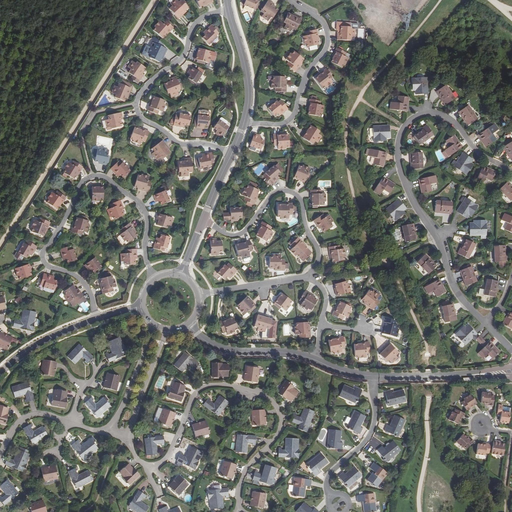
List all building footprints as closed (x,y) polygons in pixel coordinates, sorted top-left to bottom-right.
[(178,19),(185,13),(183,12),(185,10),(188,8),(181,0),(179,2),(177,0),(174,0),(170,4),(172,6),(169,9),(178,19)] [(257,1),(254,0),(245,0),(245,2),(243,6),(254,10),(257,1)] [(273,6),(273,5),(274,4),(268,0),(267,2),(263,8),(261,11),(264,14),(262,17),(269,21),(271,17),(273,18),(278,10),(275,8),(273,6)] [(292,15),(291,14),(287,12),(282,21),(285,23),(283,27),(290,30),(291,28),(295,30),(301,18),(293,14),(292,15)] [(153,29),(160,35),(163,37),(167,33),(167,34),(174,25),(166,19),(164,21),(160,18),(155,24),(157,25),(153,29)] [(351,28),(351,23),(337,22),(336,29),(337,29),(340,30),(340,32),(337,32),(337,39),(354,40),(355,29),(351,28)] [(217,37),(216,35),(214,34),(217,31),(211,25),(205,31),(207,33),(206,35),(204,36),(211,43),(217,37)] [(307,46),(309,46),(317,44),(319,43),(318,39),(317,37),(319,37),(316,28),(315,28),(315,27),(312,27),(312,29),(310,29),(311,33),(306,34),(302,35),(305,43),(306,43),(307,46)] [(154,36),(150,45),(147,52),(151,54),(150,57),(160,61),(161,58),(162,56),(163,57),(167,49),(162,47),(163,44),(154,36)] [(337,46),(333,54),(336,55),(335,57),(334,61),(343,65),(347,55),(344,53),(345,49),(337,46)] [(196,54),(195,59),(209,63),(212,56),(210,55),(211,52),(199,49),(197,54),(196,54)] [(297,71),(303,63),(301,62),(302,61),(304,58),(294,51),(292,54),(291,53),(286,60),(290,62),(294,65),(292,68),(297,71)] [(139,80),(143,73),(141,72),(144,66),(137,62),(136,63),(132,60),(127,67),(131,69),(128,73),(132,75),(139,80)] [(192,66),(188,71),(191,73),(189,75),(188,77),(196,83),(203,74),(192,66)] [(332,83),(330,81),(327,76),(330,74),(327,71),(326,69),(318,75),(319,76),(318,77),(314,79),(322,90),(325,87),(325,88),(332,83)] [(281,89),(281,93),(285,93),(287,93),(288,84),(287,83),(287,82),(287,78),(274,76),(274,80),(273,80),(272,88),(276,88),(281,89)] [(171,97),(175,95),(173,77),(169,79),(170,81),(164,84),(167,93),(169,92),(171,97)] [(424,78),(416,78),(411,79),(412,87),(415,87),(415,91),(415,94),(427,94),(426,78),(424,78)] [(111,93),(113,93),(116,94),(115,97),(123,100),(125,97),(126,95),(128,96),(131,88),(125,86),(119,83),(117,86),(114,85),(111,93)] [(442,99),(441,100),(444,105),(454,98),(453,96),(445,85),(437,91),(442,99)] [(309,98),(308,107),(309,107),(308,109),(308,113),(320,116),(321,112),(322,112),(323,105),(319,104),(315,103),(316,99),(315,99),(316,96),(311,95),(311,98),(309,98)] [(390,109),(406,111),(408,103),(408,97),(399,96),(398,103),(391,102),(390,109)] [(153,116),(154,113),(155,110),(159,111),(162,112),(165,105),(164,104),(165,101),(153,97),(151,102),(150,101),(147,111),(149,112),(149,114),(153,116)] [(279,112),(281,114),(288,108),(282,102),(279,104),(277,102),(276,101),(268,108),(274,116),(277,113),(279,112)] [(467,106),(459,111),(465,120),(464,121),(467,126),(477,119),(467,106)] [(197,129),(202,129),(202,125),(204,125),(209,125),(209,116),(209,111),(205,111),(201,111),(198,111),(198,116),(197,119),(195,119),(195,128),(197,128),(197,129)] [(121,113),(107,115),(108,120),(104,121),(106,128),(111,127),(111,129),(121,127),(120,121),(122,120),(121,113)] [(173,126),(181,128),(183,124),(184,124),(188,126),(191,116),(180,113),(179,117),(176,116),(175,117),(174,117),(173,120),(171,124),(173,125),(173,126)] [(226,123),(223,120),(222,119),(221,119),(213,129),(217,131),(218,133),(216,135),(220,138),(228,129),(226,127),(227,125),(227,124),(226,123)] [(311,125),(306,132),(307,134),(306,135),(303,138),(312,145),(314,142),(317,145),(322,139),(320,137),(322,134),(311,125)] [(373,141),(382,140),(382,138),(385,138),(389,137),(389,125),(373,126),(373,141)] [(426,125),(421,129),(422,130),(414,136),(419,143),(420,143),(432,134),(426,125)] [(491,126),(478,135),(477,135),(482,143),(485,147),(493,142),(489,135),(495,131),(491,126)] [(141,144),(142,141),(144,137),(147,138),(149,131),(140,128),(140,129),(135,127),(130,138),(134,140),(134,142),(141,144)] [(273,134),(273,142),(277,141),(277,145),(278,149),(285,148),(286,146),(289,146),(288,134),(284,134),(284,136),(282,136),(282,133),(273,134)] [(263,140),(260,140),(257,139),(258,136),(253,134),(250,147),(256,148),(260,150),(263,140)] [(461,147),(456,140),(453,135),(445,141),(449,147),(443,151),(448,156),(461,147)] [(155,151),(152,153),(161,165),(167,160),(170,156),(168,154),(171,153),(169,150),(167,148),(169,147),(163,140),(160,143),(158,141),(153,145),(155,147),(152,148),(155,151)] [(100,150),(97,149),(93,161),(100,163),(99,164),(105,165),(109,151),(101,148),(100,150)] [(382,166),(384,161),(386,152),(385,152),(369,148),(367,155),(374,157),(373,164),(382,166)] [(420,152),(411,153),(411,163),(410,163),(410,169),(422,168),(420,152)] [(465,174),(471,167),(468,165),(470,162),(472,160),(462,153),(453,166),(454,166),(462,172),(465,174)] [(209,154),(205,155),(205,158),(203,158),(198,159),(201,169),(212,166),(209,154)] [(178,162),(178,173),(180,173),(180,177),(188,177),(188,173),(192,173),(192,159),(184,159),(184,162),(178,162)] [(75,166),(72,164),(68,162),(64,169),(65,170),(63,173),(73,180),(76,175),(78,176),(83,167),(77,163),(75,166)] [(119,165),(116,163),(110,169),(116,175),(118,173),(120,174),(123,178),(130,171),(122,162),(121,164),(119,165)] [(277,164),(274,166),(279,173),(283,171),(277,164)] [(264,178),(265,180),(269,184),(269,185),(276,180),(274,178),(276,176),(279,173),(274,166),(273,165),(264,173),(266,176),(264,178)] [(294,176),(298,178),(299,178),(298,179),(304,182),(306,176),(308,172),(310,168),(302,165),(302,166),(299,165),(294,176)] [(475,181),(482,184),(484,178),(491,181),(495,172),(482,166),(475,181)] [(137,175),(133,186),(139,188),(139,189),(148,192),(151,181),(147,180),(148,177),(141,175),(140,176),(137,175)] [(418,179),(420,188),(421,193),(431,191),(429,184),(436,182),(434,175),(418,179)] [(383,176),(382,177),(373,190),(379,194),(383,188),(389,192),(394,184),(390,181),(383,176)] [(511,188),(506,183),(499,189),(510,201),(511,198),(511,188)] [(92,185),(92,200),(100,200),(100,199),(104,198),(104,186),(98,186),(98,185),(92,185)] [(242,195),(245,197),(248,198),(247,202),(253,205),(258,196),(256,195),(259,190),(248,185),(246,189),(245,188),(242,195)] [(153,196),(155,200),(159,198),(160,201),(162,204),(170,200),(164,190),(153,196)] [(307,205),(308,205),(312,206),(320,207),(320,203),(321,203),(322,195),(318,195),(313,194),(314,190),(308,190),(306,199),(308,199),(308,201),(307,205)] [(58,196),(55,194),(52,191),(47,198),(49,199),(46,202),(56,209),(59,204),(61,205),(66,197),(60,193),(58,196)] [(395,219),(402,214),(400,212),(402,210),(405,208),(397,198),(385,208),(395,219)] [(467,218),(469,215),(470,213),(473,214),(477,206),(465,198),(456,212),(467,218)] [(108,209),(112,216),(113,216),(114,219),(124,215),(122,209),(123,209),(119,199),(112,203),(113,207),(111,208),(108,209)] [(434,212),(440,213),(440,211),(451,212),(452,202),(435,200),(434,212)] [(289,218),(289,214),(289,211),(293,211),(293,203),(283,203),(283,205),(277,204),(277,217),(281,217),(281,218),(289,218)] [(227,214),(228,218),(228,219),(230,219),(231,222),(236,221),(235,218),(238,218),(242,218),(241,207),(229,208),(230,213),(227,213),(227,214)] [(159,220),(157,225),(166,228),(168,224),(169,225),(171,218),(158,213),(156,219),(157,220),(159,220)] [(511,232),(511,217),(504,214),(501,220),(508,224),(505,230),(511,232)] [(332,223),(327,216),(324,218),(322,215),(313,221),(318,229),(319,229),(320,228),(324,233),(333,226),(331,223),(332,223)] [(71,232),(78,234),(79,230),(82,231),(86,232),(88,224),(89,221),(77,217),(76,223),(74,222),(71,232)] [(41,223),(38,222),(34,220),(31,228),(33,228),(31,231),(42,236),(44,231),(46,232),(49,222),(43,219),(41,223)] [(476,223),(473,223),(469,223),(470,235),(486,235),(485,221),(476,221),(476,223)] [(267,228),(268,225),(262,222),(257,230),(258,231),(256,235),(266,241),(268,238),(269,238),(273,232),(270,230),(267,228)] [(130,223),(124,227),(126,230),(123,232),(120,235),(125,241),(126,240),(128,243),(138,236),(135,231),(130,223)] [(413,234),(411,224),(402,225),(402,227),(405,240),(405,241),(416,239),(415,233),(413,234)] [(151,248),(159,250),(160,247),(163,247),(164,248),(167,237),(158,234),(156,239),(156,240),(153,240),(151,248)] [(296,235),(291,241),(295,245),(293,248),(290,251),(296,257),(297,256),(303,262),(311,254),(307,250),(308,249),(306,247),(304,245),(305,244),(296,235)] [(214,253),(219,253),(218,252),(222,251),(221,241),(215,242),(215,239),(211,239),(213,245),(213,248),(214,253)] [(475,244),(467,239),(462,249),(460,248),(457,253),(468,258),(475,244)] [(251,255),(250,251),(248,246),(252,245),(250,240),(240,242),(241,244),(239,244),(235,246),(239,258),(242,256),(243,258),(251,255)] [(27,245),(25,244),(23,243),(17,253),(25,259),(28,255),(29,252),(32,254),(36,247),(29,242),(27,245)] [(328,247),(330,257),(331,257),(332,259),(332,262),(345,260),(344,256),(345,256),(344,248),(340,249),(336,249),(336,246),(335,246),(334,243),(330,244),(331,247),(329,247),(328,247)] [(504,256),(504,245),(494,246),(494,262),(506,262),(506,256),(504,256)] [(61,249),(63,257),(66,257),(67,259),(68,263),(77,260),(74,249),(72,249),(70,250),(69,247),(61,249)] [(125,253),(122,254),(123,262),(124,262),(124,265),(134,265),(134,259),(137,259),(136,249),(128,250),(128,253),(125,253)] [(427,259),(429,257),(425,254),(417,261),(428,273),(435,266),(427,259)] [(281,262),(281,260),(281,256),(273,256),(273,258),(269,258),(269,268),(274,268),(275,271),(285,271),(285,262),(281,262)] [(84,265),(87,269),(90,267),(91,269),(93,272),(102,266),(95,257),(84,265)] [(436,265),(429,257),(427,259),(435,266),(436,265)] [(18,275),(19,279),(31,276),(30,271),(30,270),(28,264),(14,268),(16,276),(18,275)] [(224,280),(227,277),(228,276),(231,277),(236,271),(230,265),(228,268),(226,266),(224,265),(217,273),(224,280)] [(470,266),(461,270),(465,279),(463,280),(465,285),(476,281),(470,266)] [(44,274),(42,283),(46,284),(45,286),(44,288),(56,291),(59,281),(54,280),(52,280),(52,277),(44,274)] [(102,294),(110,292),(109,288),(112,288),(117,286),(115,279),(113,279),(112,276),(100,279),(102,284),(100,285),(102,294)] [(424,287),(427,293),(434,290),(437,296),(446,292),(443,287),(439,279),(424,287)] [(495,297),(496,291),(495,290),(496,280),(487,279),(484,294),(495,297)] [(334,285),(335,288),(335,290),(334,290),(336,296),(351,292),(348,283),(346,284),(346,281),(339,283),(334,285)] [(71,302),(74,300),(76,299),(77,301),(85,296),(79,287),(76,289),(74,286),(65,292),(67,295),(66,296),(71,302)] [(361,299),(364,302),(366,303),(365,304),(372,310),(379,301),(376,298),(378,295),(372,291),(371,292),(368,290),(361,299)] [(304,291),(300,297),(304,300),(302,302),(300,305),(306,310),(308,308),(310,310),(316,300),(312,297),(313,296),(304,291)] [(273,302),(285,311),(290,305),(289,304),(291,301),(281,294),(278,298),(277,297),(273,302)] [(239,310),(244,315),(255,305),(251,300),(250,301),(246,297),(238,306),(240,308),(239,310)] [(332,314),(338,318),(340,315),(343,316),(347,318),(350,311),(349,310),(351,307),(350,307),(347,305),(340,301),(338,305),(339,305),(338,307),(336,306),(332,314)] [(453,314),(451,304),(441,306),(445,322),(456,320),(455,314),(453,314)] [(17,321),(18,318),(15,318),(13,327),(33,331),(34,326),(36,326),(38,326),(38,325),(39,322),(39,321),(38,319),(34,319),(36,312),(23,309),(20,321),(17,321)] [(511,313),(510,312),(509,312),(505,320),(502,325),(511,329),(511,327),(511,313)] [(267,318),(267,317),(258,314),(254,327),(258,328),(257,330),(265,333),(266,329),(269,330),(272,320),(268,319),(267,318)] [(218,323),(221,329),(224,328),(225,331),(227,335),(235,331),(234,330),(238,329),(233,318),(228,320),(227,319),(218,323)] [(386,321),(385,326),(385,328),(383,327),(382,333),(396,337),(398,328),(397,327),(398,324),(392,322),(393,320),(389,319),(388,321),(386,321)] [(295,334),(299,334),(303,334),(303,338),(310,337),(310,327),(309,327),(308,322),(296,323),(296,327),(295,326),(295,334)] [(472,337),(476,334),(477,333),(468,325),(466,327),(463,329),(462,327),(455,334),(465,344),(472,337)] [(0,332),(0,347),(7,350),(12,338),(7,335),(6,337),(4,336),(4,334),(0,332)] [(109,362),(128,354),(124,346),(120,337),(107,343),(112,354),(109,356),(108,353),(106,354),(109,362)] [(342,352),(342,349),(341,345),(344,344),(343,337),(333,339),(333,340),(332,341),(329,341),(331,353),(334,352),(335,354),(342,352)] [(484,347),(478,353),(483,358),(488,353),(493,358),(500,351),(490,341),(487,344),(488,344),(484,347)] [(367,357),(366,353),(366,348),(369,348),(368,342),(358,343),(359,344),(357,345),(353,345),(355,358),(359,357),(359,359),(367,357)] [(387,342),(380,348),(381,350),(379,351),(377,353),(384,361),(386,359),(390,362),(395,356),(393,354),(396,352),(387,342)] [(87,364),(93,358),(80,344),(67,357),(75,365),(83,357),(86,360),(85,362),(87,364)] [(194,372),(199,365),(185,352),(174,365),(182,373),(189,365),(192,368),(191,370),(194,372)] [(39,359),(36,374),(48,376),(49,370),(48,370),(48,367),(50,368),(51,361),(39,359)] [(220,363),(216,363),(212,363),(212,378),(218,378),(218,376),(222,376),(222,377),(228,377),(228,371),(229,371),(229,366),(228,366),(228,364),(222,365),(222,363),(220,363)] [(257,383),(259,369),(246,367),(245,372),(247,372),(247,375),(245,375),(244,381),(257,383)] [(116,391),(120,377),(108,374),(106,379),(108,379),(107,382),(105,382),(104,388),(116,391)] [(34,400),(28,382),(12,387),(15,398),(25,395),(26,400),(24,400),(25,403),(34,400)] [(294,388),(285,382),(277,393),(282,397),(283,395),(287,397),(286,398),(291,402),(294,397),(295,398),(298,394),(297,393),(298,392),(293,388),(294,388)] [(168,398),(181,402),(183,396),(181,395),(182,392),(183,393),(185,387),(180,385),(180,384),(176,383),(175,383),(174,383),(172,388),(171,388),(170,390),(169,390),(168,394),(169,394),(168,398)] [(351,391),(352,389),(344,385),(339,396),(356,404),(362,391),(356,388),(355,390),(354,392),(351,391)] [(53,396),(51,405),(65,408),(66,402),(64,401),(65,398),(66,392),(61,391),(61,390),(57,389),(57,390),(55,390),(54,396),(53,396)] [(391,395),(390,392),(390,389),(383,391),(387,405),(404,401),(402,389),(393,392),(394,394),(391,395)] [(489,404),(489,406),(493,406),(494,396),(490,395),(490,393),(482,392),(481,403),(485,404),(489,404)] [(473,406),(476,404),(471,395),(463,399),(464,401),(461,403),(467,412),(470,409),(469,408),(473,406)] [(218,417),(229,403),(220,396),(214,404),(210,401),(211,400),(209,398),(203,405),(218,417)] [(97,418),(111,407),(103,398),(96,404),(93,401),(94,400),(92,397),(85,403),(97,418)] [(500,422),(509,424),(510,413),(502,412),(503,405),(499,405),(497,415),(501,415),(500,422)] [(6,415),(8,408),(0,406),(0,423),(5,425),(7,418),(5,418),(6,414),(6,415)] [(299,430),(307,433),(315,412),(304,408),(300,417),(296,416),(297,414),(294,413),(291,422),(300,425),(299,430)] [(158,423),(170,428),(172,422),(171,422),(172,419),(173,419),(175,414),(163,409),(158,423)] [(265,416),(265,410),(252,411),(252,416),(253,426),(266,425),(265,419),(263,419),(263,416),(265,416)] [(360,422),(362,423),(366,415),(355,410),(347,427),(360,433),(363,427),(361,426),(358,425),(360,422)] [(462,417),(463,418),(465,414),(455,410),(453,413),(452,412),(448,421),(458,425),(460,421),(462,417)] [(390,426),(388,425),(385,424),(383,430),(397,436),(404,419),(393,414),(389,422),(392,423),(390,426)] [(196,438),(210,434),(206,421),(201,423),(201,424),(198,425),(198,424),(192,425),(196,438)] [(33,445),(48,436),(42,427),(33,431),(31,428),(32,427),(31,424),(23,429),(33,445)] [(338,439),(340,440),(341,430),(329,429),(328,448),(343,449),(343,443),(340,442),(338,442),(338,439)] [(470,440),(467,437),(463,434),(456,442),(463,448),(464,447),(466,449),(474,442),(471,439),(470,440)] [(253,446),(255,446),(256,437),(237,435),(236,452),(247,453),(248,443),(253,444),(253,446)] [(147,456),(158,455),(157,445),(161,444),(162,446),(165,446),(163,437),(145,439),(147,456)] [(91,455),(98,449),(90,438),(80,446),(79,444),(81,442),(79,440),(71,445),(84,461),(91,456),(91,455)] [(278,457),(299,458),(299,449),(299,439),(285,439),(285,451),(281,451),(282,448),(279,448),(278,457)] [(384,449),(383,447),(381,445),(376,449),(385,461),(399,450),(392,440),(385,446),(387,448),(384,449)] [(494,441),(491,454),(503,456),(505,445),(501,444),(498,444),(499,441),(494,441)] [(486,446),(482,445),(478,444),(477,455),(485,456),(486,454),(489,454),(491,445),(487,444),(486,446)] [(177,461),(195,470),(199,462),(198,461),(202,453),(190,447),(185,458),(182,457),(183,454),(181,453),(177,461)] [(5,465),(23,472),(27,464),(30,455),(18,449),(13,460),(10,460),(11,457),(8,456),(5,465)] [(320,466),(321,468),(329,462),(321,453),(307,465),(316,476),(321,472),(319,470),(318,468),(320,466)] [(235,471),(237,465),(224,461),(219,475),(232,479),(234,473),(233,473),(234,470),(235,471)] [(372,475),(370,474),(367,479),(376,486),(387,471),(373,461),(369,467),(373,470),(372,471),(373,473),(372,475)] [(130,486),(140,476),(136,472),(134,473),(132,470),(132,469),(128,465),(124,469),(123,468),(120,471),(120,472),(119,473),(123,477),(122,478),(130,486)] [(252,480),(271,486),(276,469),(266,465),(262,476),(257,474),(258,472),(255,471),(252,480)] [(44,482),(58,478),(56,466),(50,467),(50,469),(47,469),(47,468),(41,469),(44,482)] [(357,483),(355,480),(361,476),(353,466),(347,472),(348,474),(346,476),(343,471),(338,476),(347,487),(349,490),(357,483)] [(77,489),(92,481),(87,471),(78,475),(76,471),(78,470),(76,468),(68,472),(77,489)] [(178,496),(188,484),(179,476),(175,480),(176,481),(174,483),(173,482),(169,487),(178,496)] [(304,489),(306,489),(306,487),(310,488),(311,481),(295,478),(292,496),(304,498),(305,492),(303,491),(304,489)] [(0,500),(4,505),(19,493),(8,480),(0,485),(0,487),(5,495),(2,498),(1,497),(0,497),(0,500)] [(226,498),(229,498),(228,489),(207,491),(208,500),(209,500),(210,510),(224,508),(222,496),(225,496),(226,498)] [(250,506),(263,508),(266,494),(257,492),(258,490),(254,489),(253,492),(252,497),(253,497),(253,501),(251,500),(250,506)] [(128,507),(135,511),(145,511),(149,507),(141,501),(143,498),(145,499),(146,496),(139,491),(128,507)] [(365,506),(363,506),(363,511),(375,511),(373,493),(356,495),(357,502),(362,501),(362,503),(364,503),(365,506)] [(46,511),(43,501),(29,505),(31,511),(46,511)] [(311,511),(310,510),(311,509),(304,502),(296,511),(319,511),(315,508),(313,510),(311,511)]
